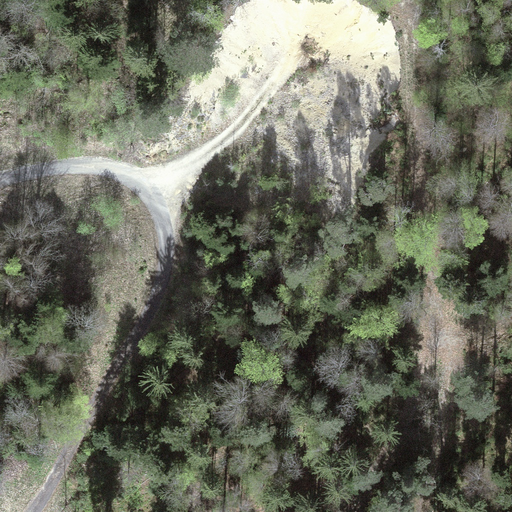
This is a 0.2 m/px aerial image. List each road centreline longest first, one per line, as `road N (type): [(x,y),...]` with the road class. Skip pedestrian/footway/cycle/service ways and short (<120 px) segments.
road 1 (track): [(35,511),(135,341),(159,287),(167,235),(148,186),(132,173),(0,187)]
road 2 (track): [(438,352),(417,157),(413,0)]
road 3 (track): [(426,511),(452,389),(438,352),(345,511)]
